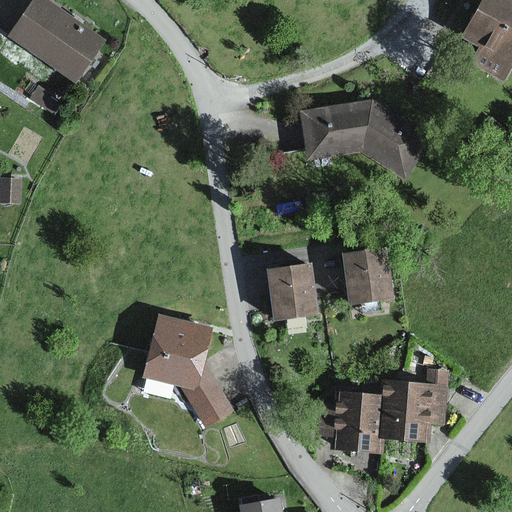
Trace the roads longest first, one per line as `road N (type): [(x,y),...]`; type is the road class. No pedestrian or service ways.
road 1 (residential): [(144,0),(186,51),(210,99),(247,350),(270,413),(342,511)]
road 2 (residential): [(408,511),(511,382)]
